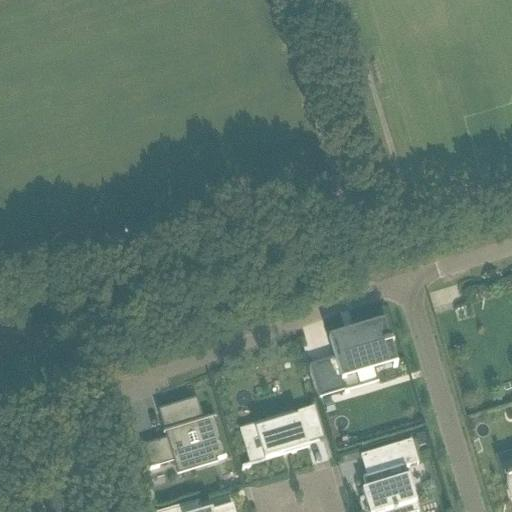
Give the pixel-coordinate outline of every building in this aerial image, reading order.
[(338,0),(316,0),(335,64),(350,60),(352,66),(357,64),(338,0)] [(391,365),(392,368),(393,370),(396,369),(390,349),(392,348),(391,344),(389,345),(385,330),(381,331),(379,326),(376,327),(376,328),(355,335),(356,338),(348,341),(346,336),(345,333),(342,333),(344,337),(345,342),(329,347),(333,361),(311,368),(311,367),(309,368),(319,402),(321,401),(344,394),(344,396),(348,395),(347,393),(346,393),(342,380),(373,371),(391,365)] [(165,441),(142,448),(150,471),(173,464),(202,455),(205,465),(216,462),(225,459),(214,421),(215,421),(214,419),(202,422),(196,401),(160,412),(166,434),(162,435),(163,437),(164,436),(165,441)] [(270,430),(255,435),(257,440),(264,465),(308,452),(306,446),(322,441),(313,410),(295,416),(297,422),(270,430)] [(21,443),(18,444),(12,445),(21,483),(31,481),(21,443)] [(384,475),(362,481),(371,511),(389,511),(391,511),(395,511),(394,507),(414,501),(404,470),(417,466),(413,452),(410,453),(407,446),(411,445),(411,444),(406,445),(409,453),(394,457),(394,456),(392,456),(393,458),(384,460),(384,459),(382,459),(387,474),(385,475),(384,475)] [(511,467),(499,472),(503,484),(503,486),(508,501),(511,499),(511,467)] [(0,511),(8,511),(6,500),(0,501),(0,511)] [(47,506),(45,506),(46,511),(74,511),(73,501),(71,501),(69,500),(61,502),(60,503),(58,503),(58,504),(57,504),(56,503),(48,504),(47,506)]
